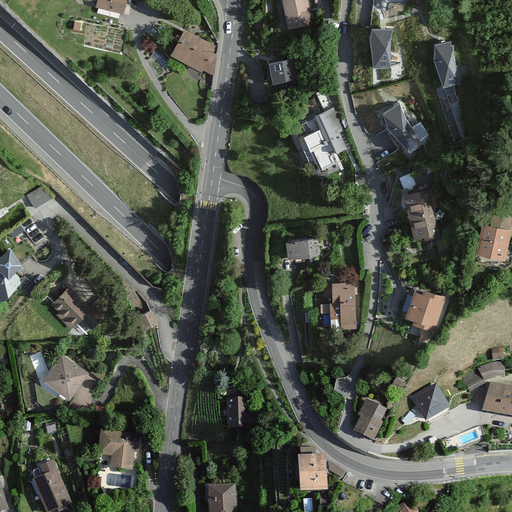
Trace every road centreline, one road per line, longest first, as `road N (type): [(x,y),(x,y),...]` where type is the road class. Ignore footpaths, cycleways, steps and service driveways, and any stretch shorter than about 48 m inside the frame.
road 1 (motorway): [(511,496),(0,27)]
road 2 (residential): [(511,421),(479,418),(395,448),(362,446),(345,434),(356,361),(369,333),(376,206),(341,76),(346,0)]
road 3 (motorway): [(0,97),(441,511)]
road 4 (tertiary): [(511,462),(388,469),(327,443),(305,415),(262,314),(253,275),(257,202),(211,176)]
road 5 (tertiary): [(211,176),(160,511)]
road 6 (tertiary): [(236,0),(211,176)]
